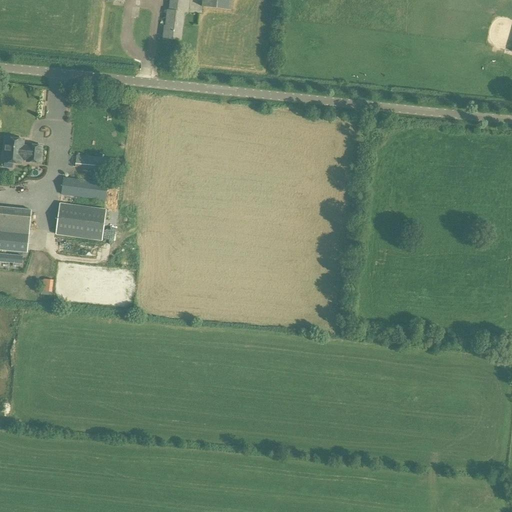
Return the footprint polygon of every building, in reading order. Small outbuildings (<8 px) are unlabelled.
[(163,29),(162,39),(180,41),(183,14),(187,14),(188,0),(185,0),(169,0),(168,11),(166,10),(164,29),(163,29)] [(201,0),(200,7),(230,10),(231,0),(201,0)] [(3,154),(3,156),(3,158),(4,159),(3,162),(21,164),(22,160),(27,161),(27,162),(40,163),(42,147),(28,145),(28,147),(23,146),(24,140),(19,140),(19,139),(17,138),(16,137),(14,137),(12,137),(11,138),(11,139),(6,138),(4,152),(4,153),(3,154)] [(76,155),(75,167),(90,168),(101,170),(121,172),(122,159),(80,155),(76,155)] [(62,177),(60,195),(105,200),(107,183),(62,177)] [(0,228),(27,232),(29,206),(0,203),(0,228)] [(58,204),(54,235),(100,241),(104,210),(58,204)] [(0,252),(29,255),(31,235),(0,233),(0,252)] [(21,265),(22,256),(0,254),(0,262),(13,264),(13,266),(20,267),(20,264),(21,265)] [(42,279),(40,291),(51,293),(52,280),(42,279)]
